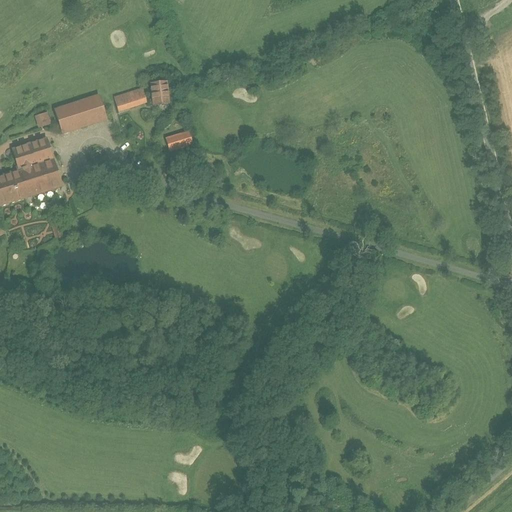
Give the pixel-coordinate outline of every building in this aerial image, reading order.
[(170,82),(152,84),(153,97),(154,108),(173,106),(172,95),(170,82)] [(141,90),(114,98),(119,114),(148,105),(146,98),(143,89),(141,90)] [(55,110),(64,136),(109,121),(100,95),(98,96),(55,110)] [(48,114),(36,118),(40,130),(52,126),(48,114)] [(190,132),(165,139),(169,154),(194,146),(190,132)] [(11,150),(19,172),(57,159),(49,137),(11,150)] [(0,197),(3,208),(66,186),(57,159),(19,172),(0,178),(0,197)] [(55,225),(51,227),(56,241),(66,238),(62,223),(55,225)]
